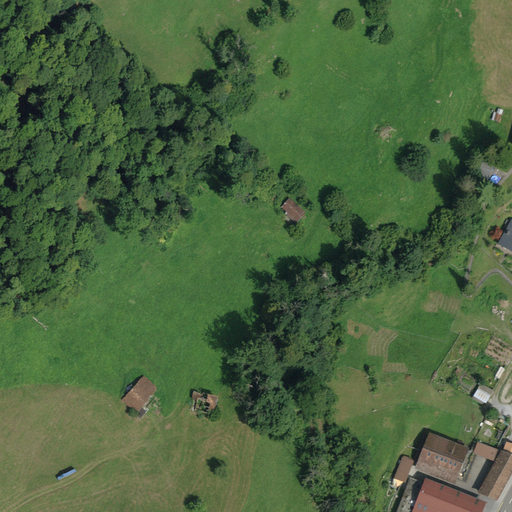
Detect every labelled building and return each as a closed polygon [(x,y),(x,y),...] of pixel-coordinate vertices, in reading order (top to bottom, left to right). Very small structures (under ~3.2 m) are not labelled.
[(488,165),(481,181),(486,183),(493,167),(488,165)] [(290,214),(297,221),(304,214),(289,200),(282,207),(288,213),(286,214),(288,216),(290,214)] [(511,223),(500,244),(511,251),(511,223)] [(143,378),(124,398),(136,410),(156,389),(143,378)] [(491,394),(479,388),(473,400),(485,406),(491,394)] [(194,392),(190,409),(211,414),(215,398),(194,392)] [(414,462),(420,465),(431,437),(425,435),(414,462)] [(467,473),(458,470),(466,451),(431,437),(420,465),(463,482),(467,473)] [(504,454),(479,445),(475,454),(499,463),(504,454)] [(458,470),(467,473),(474,454),(466,451),(458,470)] [(499,463),(481,494),(497,499),(511,471),(511,457),(504,454),(499,463)] [(402,460),(396,477),(404,480),(411,464),(402,460)] [(481,511),(483,508),(411,480),(398,511),(481,511)]
